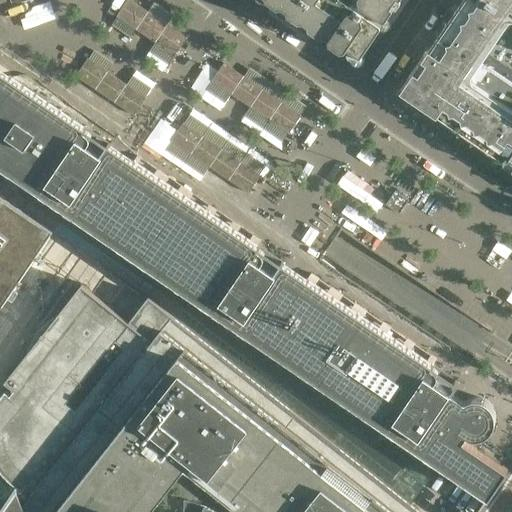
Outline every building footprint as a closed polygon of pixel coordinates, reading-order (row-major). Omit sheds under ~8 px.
[(140,0),(133,0),(122,15),(178,54),(192,36),(140,0)] [(268,0),(337,46),(337,45),(352,55),(361,54),(362,55),(366,48),(371,51),(384,33),(384,31),(387,26),(392,25),(409,0),(268,0)] [(511,0),(463,0),(401,91),(444,121),(495,156),(505,163),(511,153),(511,0)] [(88,59),(76,77),(134,117),(146,100),(88,59)] [(305,113),(231,61),(218,79),(292,131),(305,113)] [(0,511),(6,511),(18,495),(9,487),(0,478),(0,477),(0,353),(59,268),(69,275),(83,254),(150,300),(410,504),(427,482),(439,465),(488,498),(508,470),(464,440),(467,435),(473,437),(482,436),(490,432),(495,425),(496,416),(493,407),(487,401),(479,398),(470,398),(465,401),(458,397),(452,392),(459,382),(294,270),(101,138),(0,68),(0,511)] [(261,177),(184,125),(171,144),(248,195),(261,177)] [(328,185),(340,191),(348,174),(336,168),(328,185)] [(400,214),(409,200),(395,191),(386,205),(400,214)] [(419,511),(410,504),(150,300),(128,329),(81,293),(4,390),(14,398),(10,403),(5,400),(0,405),(0,477),(0,478),(9,487),(18,495),(6,511),(419,511)]
